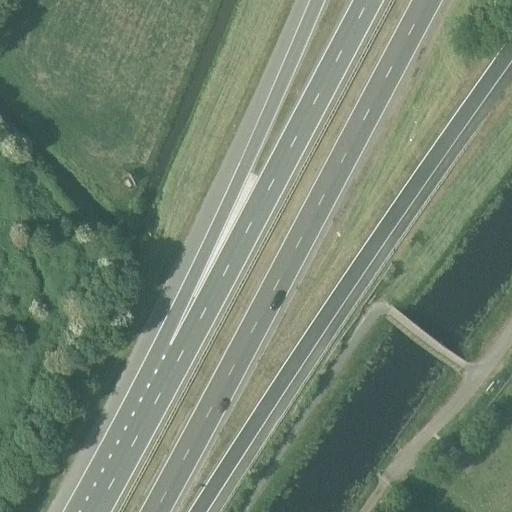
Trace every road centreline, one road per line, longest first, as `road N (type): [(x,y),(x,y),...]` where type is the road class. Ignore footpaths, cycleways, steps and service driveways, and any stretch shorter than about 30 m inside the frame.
road 1 (trunk): [(146,511),(427,0)]
road 2 (trunk): [(196,511),(363,245),(511,41)]
road 3 (trunk): [(362,0),(156,395)]
road 4 (trunk): [(313,0),(166,335),(156,395)]
road 5 (unclassified): [(385,480),(511,330)]
road 6 (trunk): [(156,395),(93,511)]
